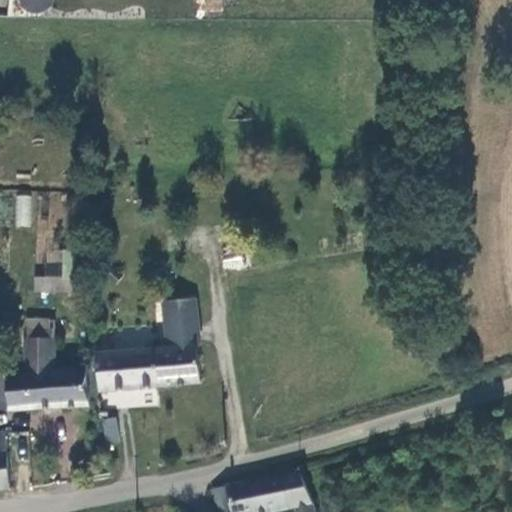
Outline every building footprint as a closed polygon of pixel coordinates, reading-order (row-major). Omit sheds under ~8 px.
[(32,226),(31,194),(15,194),(16,226),(32,226)] [(35,297),(36,294),(73,293),(73,280),(85,280),(85,267),(78,267),(78,260),(58,260),(58,281),(21,282),(20,297),(35,297)] [(35,330),(42,330),(62,330),(61,311),(35,312),(35,330)] [(203,333),(201,314),(177,316),(178,336),(203,333)] [(111,335),(112,345),(161,338),(160,320),(137,322),(138,332),(111,335)] [(7,402),(71,399),(68,362),(64,363),(62,330),(42,330),(33,331),(32,366),(17,367),(17,373),(6,373),(7,402)] [(217,332),(203,333),(206,370),(221,368),(217,332)] [(178,336),(161,338),(165,375),(206,370),(203,333),(178,336)] [(109,382),(165,375),(161,338),(112,345),(105,347),(106,360),(109,382)] [(71,399),(98,398),(95,360),(68,362),(71,399)] [(127,408),(113,409),(116,433),(130,431),(127,408)] [(0,480),(18,480),(15,423),(0,423),(0,480)] [(299,511),(318,511),(306,463),(217,480),(221,503),(234,501),(235,508),(297,496),(299,511)]
